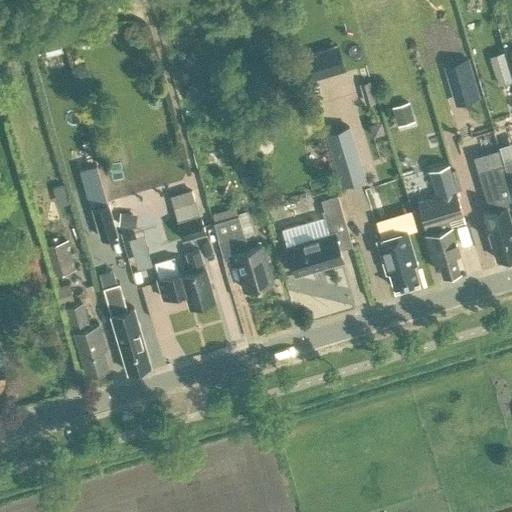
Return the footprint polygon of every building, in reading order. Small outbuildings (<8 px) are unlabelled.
[(59,36),(41,41),(45,55),(63,50),(59,36)] [(212,77),(224,74),(220,58),(207,61),(212,77)] [(511,79),(509,70),(495,74),(498,84),(511,79)] [(370,79),(360,81),(366,103),(375,101),(370,79)] [(409,100),(392,104),(398,124),(414,119),(409,100)] [(372,134),(384,130),(380,118),(368,122),(372,134)] [(365,177),(349,123),(325,131),(341,185),(365,177)] [(511,157),(503,160),(511,190),(511,157)] [(480,169),(486,190),(492,209),(483,212),(486,223),(484,225),(486,230),(489,231),(496,256),(511,251),(511,227),(506,206),(511,203),(511,198),(508,184),(501,162),(480,169)] [(428,168),(437,196),(417,201),(426,231),(425,231),(434,261),(439,260),(442,272),(458,267),(452,246),(457,245),(451,223),(450,223),(448,216),(461,212),(464,219),(456,190),(447,163),(428,168)] [(352,244),(337,192),(320,197),(328,221),(325,222),(328,231),(286,243),(296,273),(344,259),(340,248),(352,244)] [(195,198),(173,205),(177,220),(182,238),(205,231),(195,198)] [(117,232),(108,200),(91,205),(100,237),(117,232)] [(120,210),(118,224),(135,226),(136,212),(120,210)] [(237,213),(213,219),(217,236),(224,258),(234,255),(244,288),(272,280),(261,243),(248,247),(242,228),(241,228),(237,213)] [(416,262),(406,229),(376,237),(386,270),(389,269),(395,287),(418,279),(413,263),(416,262)] [(74,268),(71,258),(66,238),(45,243),(54,274),(74,268)] [(191,268),(180,272),(179,270),(157,276),(162,295),(184,289),(189,304),(214,297),(204,265),(203,265),(198,248),(186,252),(191,268)] [(116,282),(103,286),(127,370),(149,363),(132,305),(126,307),(119,281),(117,281),(116,282)] [(70,282),(56,286),(60,302),(74,298),(70,282)] [(71,324),(72,324),(87,319),(82,300),(64,305),(70,324),(71,324)] [(98,322),(73,329),(85,372),(108,365),(100,340),(103,339),(98,322)]
